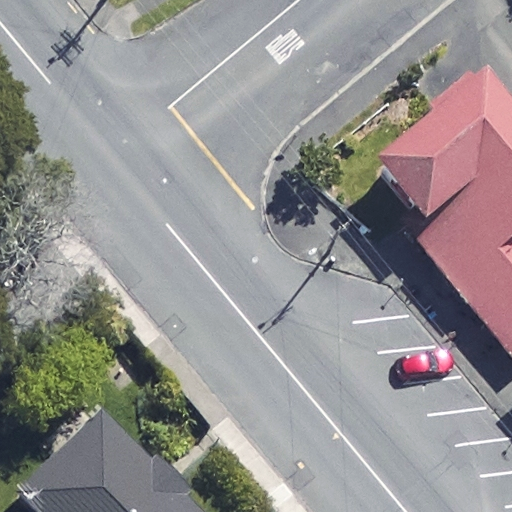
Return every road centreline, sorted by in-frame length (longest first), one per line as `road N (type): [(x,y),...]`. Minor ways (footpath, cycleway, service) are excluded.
road 1 (tertiary): [(106,155),(401,511)]
road 2 (residential): [(296,0),(106,155)]
road 3 (tertiary): [(0,26),(106,155)]
